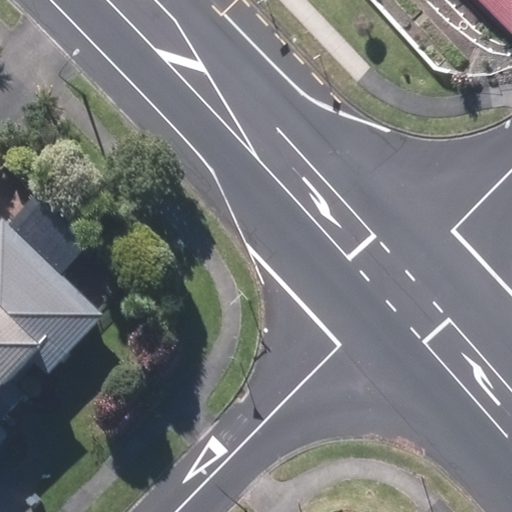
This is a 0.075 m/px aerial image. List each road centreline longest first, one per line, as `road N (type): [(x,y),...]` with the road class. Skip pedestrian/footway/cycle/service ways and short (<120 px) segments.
road 1 (secondary): [(401,288),(349,258),(133,0)]
road 2 (residential): [(184,511),(401,288)]
road 3 (residential): [(511,177),(401,288)]
road 4 (secondary): [(511,391),(452,322),(401,288)]
